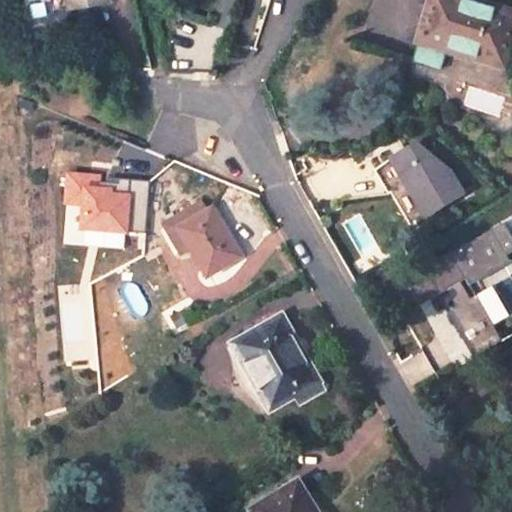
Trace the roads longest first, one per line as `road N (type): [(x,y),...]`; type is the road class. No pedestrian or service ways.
road 1 (residential): [(226,98),(446,511)]
road 2 (unknown): [(272,184),(379,148),(403,95),(400,21),(407,0)]
